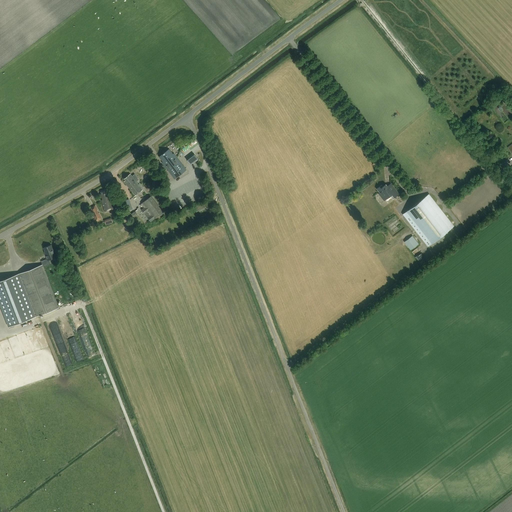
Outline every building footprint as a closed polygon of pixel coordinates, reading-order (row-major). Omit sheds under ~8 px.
[(175,178),(186,170),(173,154),(172,155),(170,153),(168,150),(161,155),(165,162),(163,163),(168,170),(169,170),(175,178)] [(186,159),(191,165),(198,160),(194,154),(186,159)] [(134,174),(132,176),(130,174),(124,179),(125,181),(124,182),(135,196),(143,190),(136,181),(138,179),(134,174)] [(393,199),(399,194),(391,184),(387,186),(386,184),(383,187),(382,185),(377,189),(380,193),(379,194),(384,201),(390,196),(393,199)] [(115,208),(109,190),(100,192),(101,194),(100,195),(105,212),(115,208)] [(428,246),(454,226),(429,194),(403,214),(428,246)] [(150,222),(153,220),(163,212),(151,196),(141,204),(144,208),(141,210),(150,222)] [(128,209),(127,206),(127,205),(130,204),(130,203),(130,202),(129,200),(123,202),(122,202),(125,212),(127,211),(129,210),(128,209)] [(91,207),(90,208),(92,213),(94,217),(96,222),(102,219),(99,213),(98,214),(97,211),(98,211),(95,205),(93,206),(94,207),(91,208),(91,207)] [(386,222),(391,230),(401,225),(396,216),(386,222)] [(412,250),(420,244),(414,235),(406,242),(412,250)] [(55,258),(51,246),(43,248),(46,255),(45,255),(47,260),(41,262),(42,266),(0,280),(0,296),(11,326),(58,308),(43,267),(53,263),(51,259),(55,258)]
